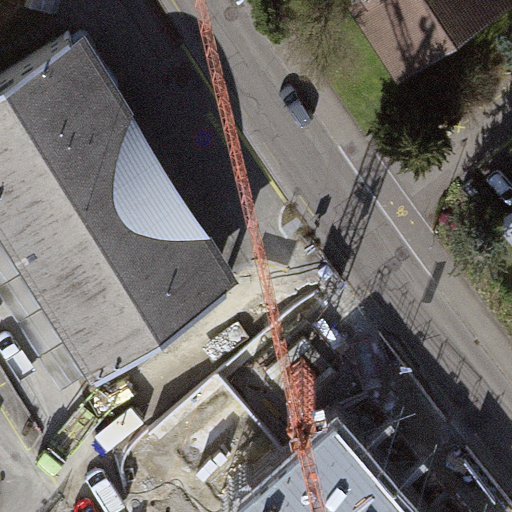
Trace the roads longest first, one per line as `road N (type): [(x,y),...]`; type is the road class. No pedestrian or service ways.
road 1 (tertiary): [(218,0),(371,241)]
road 2 (tertiary): [(371,241),(511,408)]
road 3 (residential): [(371,241),(511,129)]
